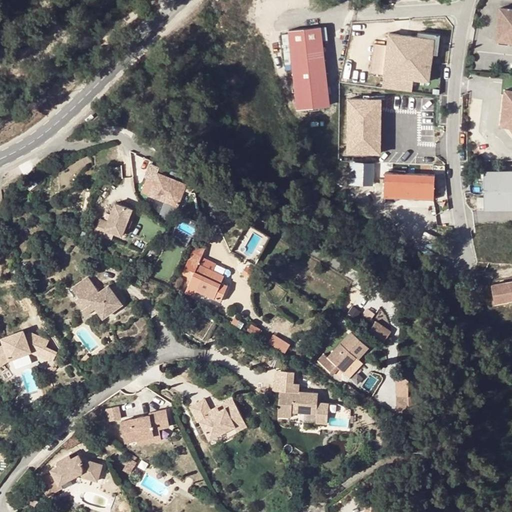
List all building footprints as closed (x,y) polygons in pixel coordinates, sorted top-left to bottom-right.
[(511,10),(501,9),(497,42),(511,43),(511,10)] [(324,25),(291,29),(300,107),(333,103),(324,25)] [(435,37),(389,32),(382,88),(413,91),(414,79),(430,80),(435,37)] [(501,121),(508,122),(511,127),(511,89),(504,88),(501,121)] [(378,152),(378,96),(344,96),(344,152),(378,152)] [(94,117),(91,114),(85,119),(87,123),(94,117)] [(374,183),(374,161),(349,161),(349,183),(374,183)] [(137,194),(175,204),(182,180),(153,171),(155,165),(146,162),(137,194)] [(433,173),(383,170),(382,195),(432,198),(433,173)] [(511,170),(484,170),(484,209),(511,208),(511,170)] [(96,229),(101,216),(103,210),(106,200),(89,195),(82,214),(76,212),(70,227),(78,230),(80,223),(96,229)] [(109,212),(103,210),(101,216),(107,218),(109,212)] [(246,225),(236,253),(256,259),(266,231),(246,225)] [(174,237),(185,240),(187,232),(175,229),(174,237)] [(185,284),(189,286),(207,296),(214,283),(204,278),(207,274),(209,269),(193,260),(192,263),(186,260),(174,287),(181,291),(185,284)] [(62,264),(53,271),(43,278),(49,285),(56,295),(75,282),(62,264)] [(216,279),(207,274),(204,278),(214,283),(216,279)] [(43,278),(33,286),(38,293),(49,285),(43,278)] [(511,296),(511,279),(491,284),(494,300),(511,296)] [(0,330),(7,328),(18,333),(22,324),(25,318),(6,310),(1,312),(0,309),(0,330)] [(344,330),(327,313),(300,339),(315,353),(331,338),(334,341),(344,330)] [(375,319),(370,327),(386,337),(391,329),(375,319)] [(33,329),(22,324),(18,333),(29,338),(33,329)] [(348,329),(319,362),(345,384),(363,362),(359,358),(368,347),(348,329)] [(268,342),(285,351),(290,342),(273,333),(268,342)] [(258,373),(258,381),(263,381),(263,407),(276,407),(278,402),(301,403),(301,411),(313,412),(313,392),(302,391),(302,381),(275,380),(276,374),(258,373)] [(408,375),(396,375),(397,396),(409,395),(408,375)] [(191,388),(177,395),(184,410),(187,409),(196,428),(222,416),(221,413),(230,408),(220,387),(208,392),(209,396),(197,402),(196,398),(191,388)] [(100,438),(113,437),(130,434),(128,427),(134,426),(142,424),(139,407),(125,409),(125,413),(97,416),(100,438)] [(136,439),(134,426),(128,427),(130,434),(113,437),(113,442),(136,439)] [(55,468),(63,468),(81,471),(85,454),(69,451),(62,443),(58,446),(54,443),(38,457),(41,461),(35,466),(37,473),(26,482),(37,494),(49,484),(48,480),(48,473),(55,468)] [(122,453),(110,461),(114,468),(127,459),(122,453)] [(48,480),(63,468),(55,468),(48,473),(48,480)] [(365,491),(352,493),(355,510),(367,509),(365,491)]
